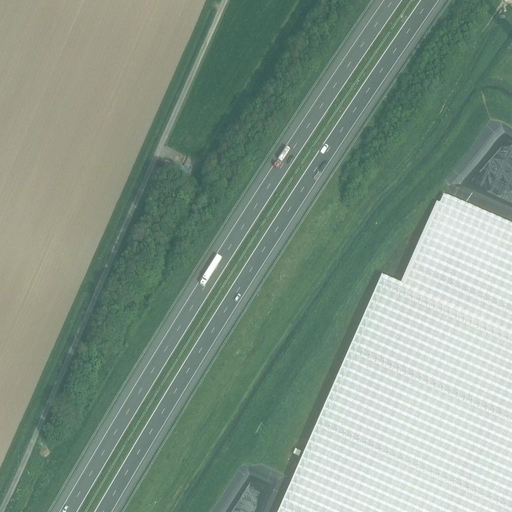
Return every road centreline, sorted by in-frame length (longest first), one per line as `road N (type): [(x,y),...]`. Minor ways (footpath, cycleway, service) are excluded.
road 1 (motorway): [(104,511),(295,201),(431,0)]
road 2 (track): [(178,511),(504,0)]
road 3 (motorway): [(393,0),(270,183),(70,511)]
road 4 (unclassified): [(2,511),(224,0)]
